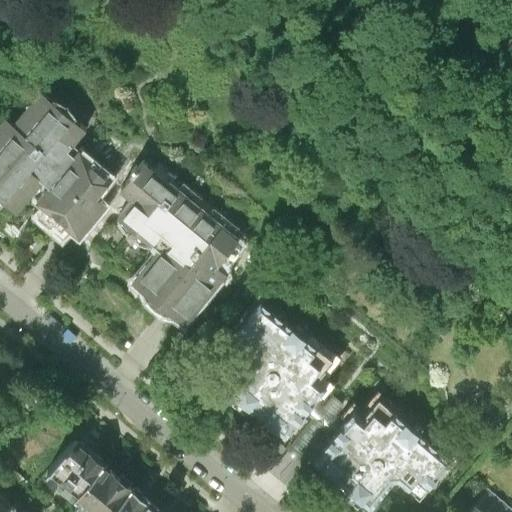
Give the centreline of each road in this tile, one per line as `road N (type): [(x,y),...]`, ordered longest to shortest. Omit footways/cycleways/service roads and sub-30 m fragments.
road 1 (residential): [(0,277),(271,511)]
road 2 (track): [(511,240),(431,130),(360,55),(272,0)]
